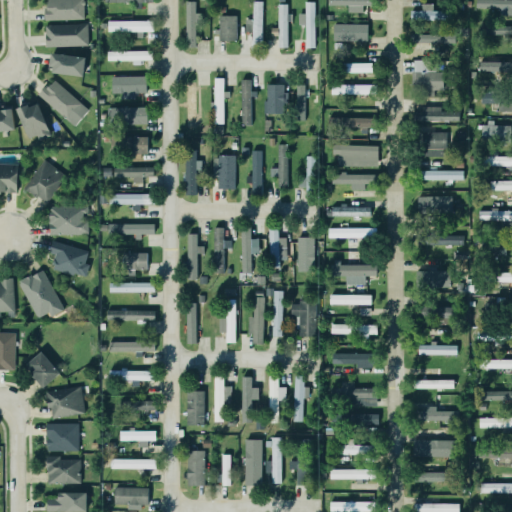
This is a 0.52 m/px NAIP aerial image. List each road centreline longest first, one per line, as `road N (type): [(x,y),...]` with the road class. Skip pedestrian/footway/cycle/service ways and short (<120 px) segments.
road 1 (residential): [(168,0),(172,511)]
road 2 (residential): [(397,511),(394,0)]
road 3 (residential): [(311,63),(169,63)]
road 4 (residential): [(311,209),(170,207)]
road 5 (residential): [(313,505),(172,505)]
road 6 (residential): [(303,359),(171,359)]
